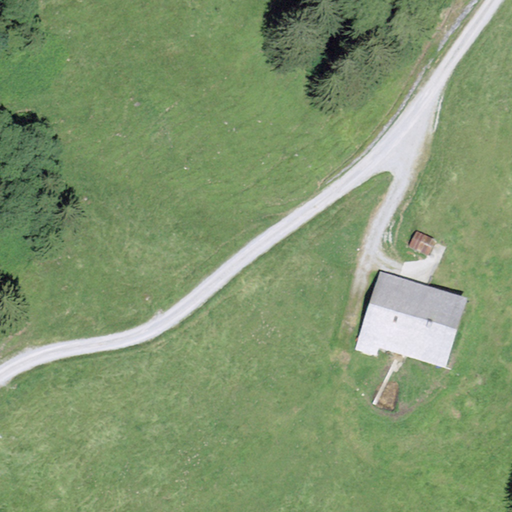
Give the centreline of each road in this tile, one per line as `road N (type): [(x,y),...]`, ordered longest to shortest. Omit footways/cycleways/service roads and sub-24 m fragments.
road 1 (track): [(500,0),(404,136),(153,335),(68,346),(0,382)]
road 2 (track): [(404,136),(413,172),(357,287)]
